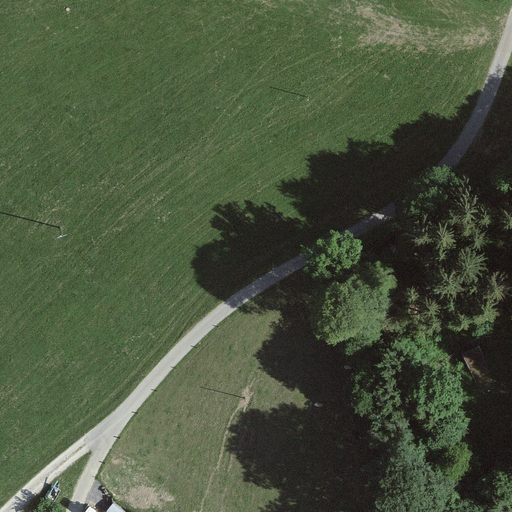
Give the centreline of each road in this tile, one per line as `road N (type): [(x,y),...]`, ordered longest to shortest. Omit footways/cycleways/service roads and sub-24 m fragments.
road 1 (track): [(511,27),(486,99),(438,175),(251,290),(190,340),(121,418),(73,511)]
road 2 (track): [(121,418),(5,511)]
